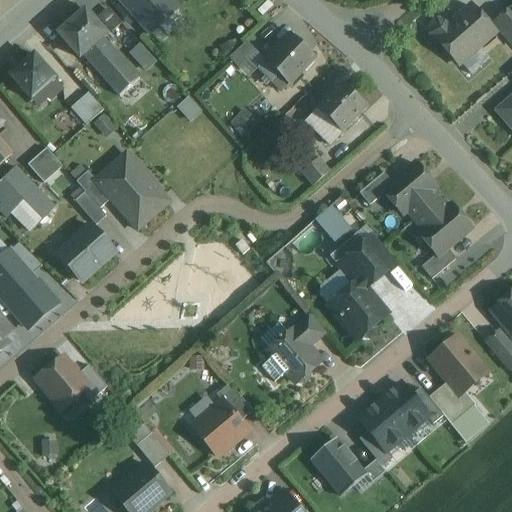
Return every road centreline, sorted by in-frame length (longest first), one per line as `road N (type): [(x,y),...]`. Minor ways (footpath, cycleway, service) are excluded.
road 1 (residential): [(419,114),(299,225),(206,202),(193,208),(0,383)]
road 2 (residential): [(204,511),(511,250)]
road 3 (residential): [(419,114),(511,217)]
